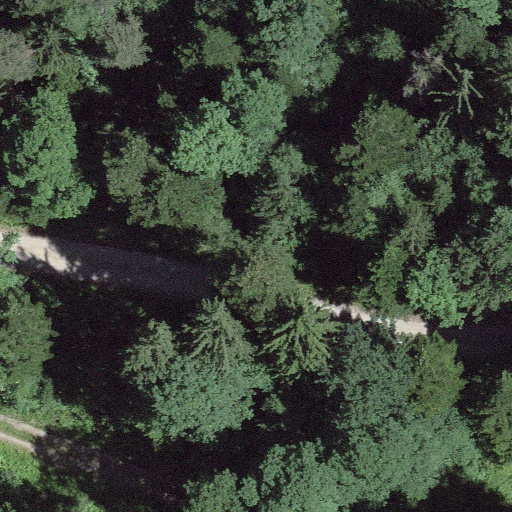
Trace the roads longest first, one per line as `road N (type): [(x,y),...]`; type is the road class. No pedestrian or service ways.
road 1 (track): [(511,334),(385,328),(0,244)]
road 2 (track): [(228,511),(0,445)]
